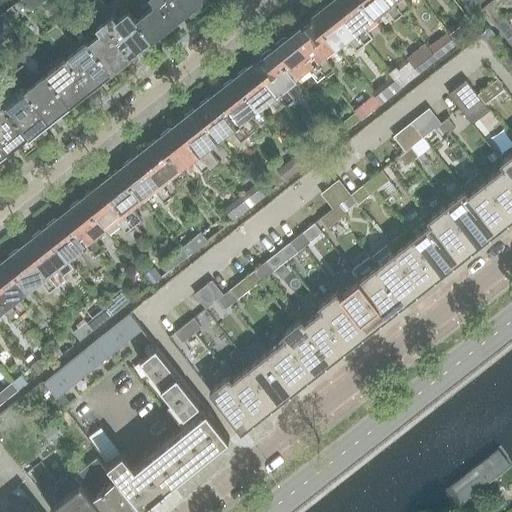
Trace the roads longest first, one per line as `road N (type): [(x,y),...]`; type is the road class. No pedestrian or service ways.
road 1 (residential): [(511,246),(175,511)]
road 2 (residential): [(253,1),(243,21),(0,209)]
